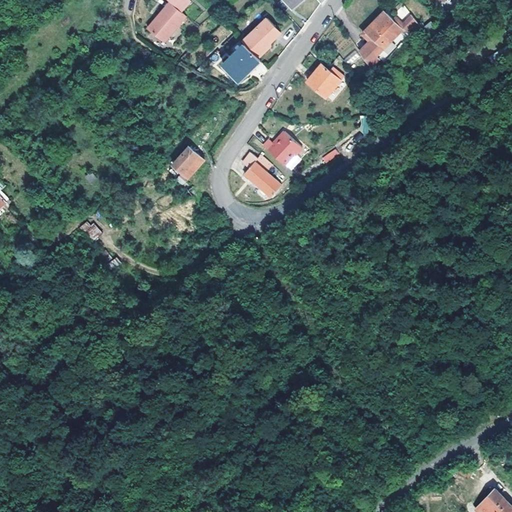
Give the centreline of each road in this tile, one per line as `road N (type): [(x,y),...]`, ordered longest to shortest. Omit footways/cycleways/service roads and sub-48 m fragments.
road 1 (residential): [(332,0),(224,159),(220,204),(238,216),(275,209),(416,121)]
road 2 (unclassified): [(511,424),(409,482),(382,511)]
